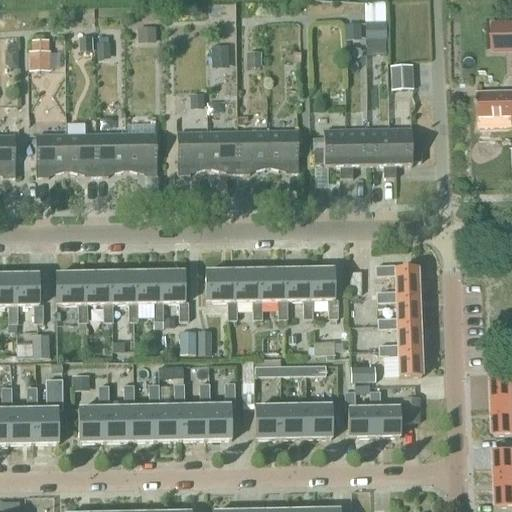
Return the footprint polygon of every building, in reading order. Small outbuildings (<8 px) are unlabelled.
[(365,24),(371,24),(371,45),(386,45),(386,6),(365,6),(365,24)] [(511,24),(494,25),(495,49),(511,48),(511,24)] [(138,43),(156,43),(156,30),(137,30),(138,43)] [(78,40),(78,55),(94,55),(94,40),(78,40)] [(97,58),(110,58),(110,46),(109,46),(109,40),(99,40),(99,46),(97,46),(97,58)] [(33,42),(33,53),(45,53),(45,42),(33,42)] [(212,67),(229,67),(228,50),(212,50),(212,67)] [(30,53),(30,74),(48,74),(48,52),(45,53),(33,53),(30,53)] [(19,72),(19,54),(6,54),(6,67),(11,72),(19,72)] [(247,66),(261,66),(261,55),(247,55),(247,66)] [(392,93),(412,92),(411,68),(391,69),(392,93)] [(511,122),(511,94),(480,95),(481,123),(511,122)] [(203,98),(191,98),(191,111),(204,111),(203,98)] [(388,133),(366,134),(367,171),(382,170),(383,182),(389,182),(388,133)] [(410,133),(388,133),(389,182),(395,182),(395,170),(411,170),(411,166),(420,166),(420,151),(410,151),(410,133)] [(345,171),(345,134),(323,135),(323,141),(323,153),(313,153),(313,168),(323,168),(323,172),(339,171),(345,171)] [(366,134),(345,134),(345,171),(345,182),(352,182),(352,171),(367,171),(366,134)] [(267,136),(267,172),(270,172),(278,174),(278,172),(285,172),(285,178),(298,178),(297,135),(267,136)] [(206,137),(207,174),(210,174),(218,176),(219,173),(225,173),(225,179),(237,179),(236,136),(206,137)] [(236,136),(237,179),(249,178),(249,173),(256,173),(256,175),(264,173),(267,172),(267,136),(236,136)] [(207,174),(206,137),(176,137),(177,180),(190,179),(190,174),(196,174),(197,176),(205,174),(207,174)] [(127,175),(126,138),(96,139),(97,181),(108,181),(108,175),(115,175),(115,177),(123,175),(127,175)] [(126,138),(127,175),(129,175),(137,177),(137,175),(144,175),(144,180),(157,180),(156,138),(126,138)] [(67,176),(66,139),(36,140),(36,182),(49,182),(49,177),(55,176),(56,179),(64,176),(67,176)] [(97,181),(96,139),(66,139),(67,176),(70,176),(77,178),(78,176),(84,176),(85,181),(97,181)] [(0,140),(0,177),(3,177),(3,183),(16,183),(15,140),(0,140)] [(313,142),(313,153),(323,153),(323,141),(313,142)] [(394,269),(376,270),(376,281),(395,280),(395,296),(418,295),(417,273),(395,274),(394,269)] [(282,305),(287,305),(302,305),(302,323),(312,323),(312,304),(307,305),(307,273),(281,274),(282,305)] [(307,305),(312,304),(327,304),(327,322),(337,322),(337,303),(333,303),(332,273),(307,273),(307,305)] [(231,306),(236,306),(251,306),(252,324),(262,323),(261,305),(257,306),(256,274),(231,275),(231,306)] [(257,306),(261,305),(277,305),(277,323),(287,323),(287,305),(282,305),(281,274),(256,274),(257,306)] [(231,306),(231,275),(205,275),(206,307),(226,306),(226,324),(236,324),(236,306),(231,306)] [(163,325),(162,307),(158,307),(158,276),(132,277),(133,308),(137,308),(153,307),(153,325),(163,325)] [(183,276),(158,276),(158,307),(162,307),(178,307),(178,325),(188,325),(188,306),(184,306),(183,276)] [(362,298),(361,276),(350,276),(350,298),(362,298)] [(113,326),(112,308),(107,308),(107,277),(81,278),(82,309),(87,309),(102,308),(102,326),(113,326)] [(107,308),(112,308),(127,308),(128,326),(138,326),(137,308),(133,308),(132,277),(107,277),(107,308)] [(80,327),(87,327),(87,309),(82,309),(81,278),(56,278),(56,309),(77,309),(78,327),(80,327)] [(0,310),(7,311),(7,328),(17,328),(17,310),(13,310),(12,279),(0,279),(0,310)] [(13,310),(17,310),(32,310),(32,328),(43,327),(43,309),(38,309),(37,279),(12,279),(13,310)] [(396,322),(419,321),(418,295),(395,296),(383,296),(377,297),(377,307),(396,307),(396,322)] [(175,321),(163,321),(163,331),(175,331),(175,321)] [(397,348),(420,348),(419,321),(396,322),(377,323),(378,334),(397,333),(397,348)] [(76,333),(76,338),(87,338),(87,327),(80,327),(78,332),(76,333)] [(197,361),(211,360),(210,335),(197,335),(197,361)] [(179,361),(195,361),(195,336),(179,336),(179,361)] [(50,361),(49,338),(32,339),(33,362),(50,361)] [(112,346),(112,355),(124,355),(125,346),(112,346)] [(420,348),(397,348),(379,349),(379,360),(398,359),(399,381),(421,380),(420,348)] [(254,366),(254,371),(280,371),(280,363),(254,366)] [(253,365),(242,365),(243,408),(253,407),(253,365)] [(62,369),(49,369),(49,377),(62,376),(62,369)] [(306,370),(280,371),(280,381),(306,381),(306,370)] [(324,370),(306,370),(306,381),(324,380),(324,370)] [(349,386),(374,386),(374,370),(348,371),(349,386)] [(254,381),(280,381),(280,371),(254,371),(254,381)] [(72,379),(72,394),(89,394),(89,379),(72,379)] [(495,410),(511,409),(511,381),(494,382),(495,410)] [(46,414),(37,414),(33,414),(34,449),(59,448),(58,414),(62,414),(62,383),(45,384),(46,414)] [(205,411),(206,445),(231,444),(230,411),(235,411),(234,388),(224,388),(225,411),(210,411),(205,411)] [(180,411),(184,411),(184,389),(174,390),(174,411),(159,412),(154,412),(155,446),(180,445),(180,411)] [(205,411),(210,411),(209,389),(199,389),(200,411),(184,411),(180,411),(180,445),(206,445),(205,411)] [(104,413),(105,447),(130,446),(129,413),(134,412),(134,390),(124,391),(124,413),(109,413),(104,413)] [(129,413),(130,446),(155,446),(154,412),(159,412),(159,390),(149,390),(149,412),(134,412),(129,413)] [(104,413),(109,413),(108,391),(99,391),(99,413),(79,414),(79,447),(105,447),(104,413)] [(2,415),(0,415),(0,449),(8,449),(7,415),(12,415),(12,393),(2,393),(2,415)] [(8,449),(34,449),(33,414),(37,414),(37,393),(27,393),(27,415),(12,415),(7,415),(8,449)] [(370,412),(371,441),(400,441),(399,412),(380,412),(380,395),(370,395),(370,412)] [(371,441),(370,412),(355,413),(355,396),(345,396),(346,418),(348,418),(348,442),(371,441)] [(404,402),(404,426),(420,426),(420,402),(404,402)] [(511,409),(495,410),(496,438),(511,436),(511,409)] [(281,411),(281,443),(307,442),(306,410),(281,411)] [(306,410),(307,442),(332,442),(332,410),(306,410)] [(281,443),(281,411),(255,411),(256,443),(281,443)] [(498,481),(511,480),(511,452),(497,454),(498,481)] [(511,480),(498,481),(499,509),(511,508),(511,480)]
